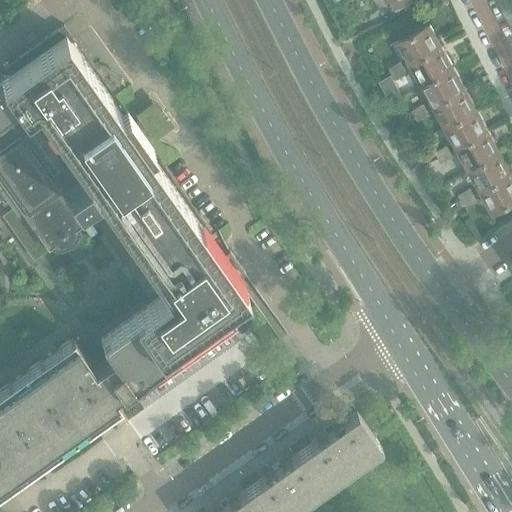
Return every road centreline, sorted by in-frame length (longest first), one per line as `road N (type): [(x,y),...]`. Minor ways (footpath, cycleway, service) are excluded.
road 1 (secondary): [(206,0),(393,336)]
road 2 (secondary): [(447,293),(355,158),(269,0)]
road 3 (residential): [(142,511),(393,336)]
road 4 (secondary): [(393,336),(506,511)]
